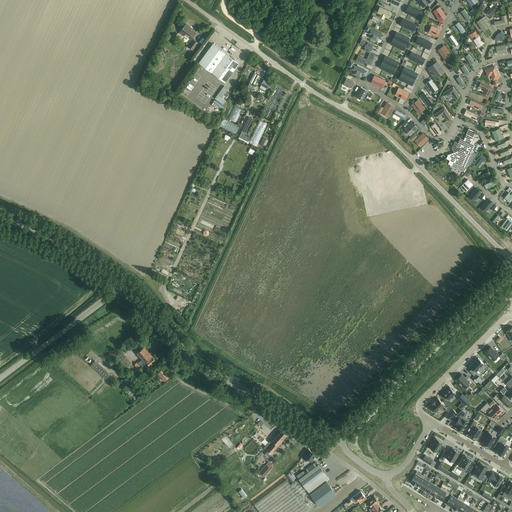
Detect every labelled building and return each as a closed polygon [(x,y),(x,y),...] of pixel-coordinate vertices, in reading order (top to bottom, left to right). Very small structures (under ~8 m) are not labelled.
[(490,16),(497,8),(494,5),(487,13),(490,16)] [(409,6),(406,12),(419,18),(421,12),(409,6)] [(379,17),(383,19),(385,16),(388,18),(389,16),(390,17),(391,14),(390,13),(391,12),(380,7),(377,12),(380,14),(379,17)] [(446,17),(440,7),(433,11),(439,21),(446,17)] [(461,12),(464,16),(467,21),(470,18),(464,9),(461,12)] [(505,15),(501,16),(502,20),(494,22),(495,26),(507,23),(505,15)] [(489,26),(483,18),(477,22),(482,30),(489,26)] [(176,32),(180,24),(173,19),(169,26),(176,32)] [(403,19),(400,25),(413,31),(416,25),(403,19)] [(465,31),(464,30),(459,22),(455,24),(462,33),(465,31)] [(190,27),(186,24),(178,33),(183,37),(185,34),(191,39),(196,32),(190,28),(190,27)] [(440,29),(431,26),(428,32),(437,36),(440,29)] [(369,37),(377,41),(378,38),(381,39),(383,35),(370,29),(368,33),(371,34),(369,37)] [(475,31),(469,35),(471,38),(474,36),(476,38),(473,40),(478,47),(484,43),(479,36),(475,31)] [(496,37),(494,39),(497,42),(498,40),(500,41),(503,38),(502,37),(504,35),(503,35),(504,33),(501,31),(499,33),(495,37),(496,37)] [(397,33),(394,38),(407,44),(409,38),(397,33)] [(449,37),(448,38),(454,46),(458,44),(452,35),(450,36),(449,37)] [(419,37),(416,43),(428,49),(431,43),(419,37)] [(198,42),(194,39),(188,47),(192,50),(198,42)] [(394,39),(391,44),(404,50),(406,44),(394,39)] [(375,54),(370,51),(371,50),(373,48),(372,48),(373,45),(367,42),(366,45),(365,45),(364,47),(365,48),(364,50),(369,53),(366,59),(358,55),(356,61),(364,65),(365,62),(370,65),(375,54)] [(239,63),(213,44),(198,63),(225,83),(239,63)] [(506,52),(505,45),(496,47),(497,50),(500,50),(501,53),(506,52)] [(446,56),(449,54),(444,46),(439,50),(443,56),(443,57),(444,58),(445,58),(446,58),(446,56)] [(411,52),(409,58),(421,64),(424,58),(411,52)] [(470,64),(474,62),(468,54),(465,56),(470,64)] [(386,56),(383,62),(396,68),(398,62),(386,56)] [(383,62),(380,68),(393,74),(395,68),(383,62)] [(439,73),(440,75),(443,72),(436,62),(429,67),(431,70),(432,69),(436,75),(439,73)] [(353,73),(360,77),(362,74),(365,75),(366,71),(353,65),(351,69),(354,70),(353,73)] [(466,75),(469,73),(464,65),(461,67),(466,75)] [(493,79),(494,79),(499,77),(494,66),(486,70),(488,76),(491,74),(493,79)] [(404,67),(401,73),(414,79),(417,73),(404,67)] [(254,75),(245,71),(236,89),(245,93),(254,75)] [(401,73),(398,79),(411,85),(414,79),(401,73)] [(382,87),(385,80),(374,75),(371,83),(382,87)] [(464,84),(464,83),(459,76),(456,78),(461,86),(464,84)] [(343,85),(350,88),(353,81),(346,78),(343,85)] [(263,80),(260,85),(267,88),(269,83),(263,80)] [(431,80),(426,83),(430,88),(429,88),(432,93),(437,89),(434,85),(431,80)] [(489,96),(493,88),(480,83),(479,86),(484,89),(482,93),(489,96)] [(228,89),(224,86),(215,98),(223,104),(226,100),(222,97),(228,89)] [(361,87),(355,96),(363,101),(369,92),(361,87)] [(460,96),(453,87),(443,93),(445,97),(451,93),(456,99),(460,96)] [(400,88),(396,96),(405,100),(409,93),(400,88)] [(424,93),(420,96),(428,106),(433,102),(430,98),(429,99),(427,96),(426,95),(424,93)] [(230,116),(237,120),(246,102),(238,99),(230,116)] [(417,100),(412,104),(415,108),(414,108),(418,113),(420,112),(420,111),(423,108),(417,100)] [(481,110),(483,106),(473,101),(471,105),(481,110)] [(388,116),(394,107),(387,103),(382,112),(388,116)] [(451,117),(444,108),(434,115),(437,118),(443,114),(447,120),(451,117)] [(466,110),(464,114),(475,119),(477,115),(466,110)] [(396,111),(394,114),(403,119),(405,116),(396,111)] [(224,117),(221,124),(238,131),(241,125),(224,117)] [(258,143),(269,121),(262,117),(251,139),(258,143)] [(410,134),(417,127),(412,122),(404,129),(410,134)] [(438,135),(441,133),(434,124),(431,126),(438,135)] [(455,141),(452,148),(454,149),(455,152),(458,151),(464,153),(465,150),(471,152),(472,151),(477,154),(482,148),(480,144),(476,142),(474,145),(471,143),(476,132),(469,129),(463,140),(460,138),(458,142),(455,141)] [(495,141),(503,138),(499,129),(492,132),(495,141)] [(241,133),(239,137),(248,141),(250,137),(241,133)] [(418,142),(421,145),(428,138),(423,134),(418,139),(417,139),(416,140),(416,141),(417,142),(418,142)] [(455,152),(447,155),(450,163),(457,163),(464,167),(468,158),(472,160),(477,154),(472,151),(471,152),(465,150),(464,153),(458,151),(455,152)] [(474,159),(469,166),(472,168),(474,165),(477,167),(481,162),(485,157),(482,154),(476,161),(474,159)] [(494,178),(486,182),(487,185),(492,184),(495,191),(499,189),(494,178)] [(466,192),(473,185),(468,180),(461,186),(466,192)] [(476,188),(469,196),(473,199),(476,197),(481,193),(476,188)] [(488,199),(481,207),(485,210),(488,208),(493,203),(488,199)] [(511,221),(507,218),(501,226),(506,230),(511,222),(511,221)] [(150,366),(156,361),(144,346),(137,353),(145,362),(141,366),(142,368),(147,363),(150,366)] [(491,347),(485,352),(493,360),(499,355),(491,347)] [(130,363),(121,353),(116,357),(125,368),(130,363)] [(472,368),(469,371),(474,376),(477,373),(476,372),(484,364),(478,358),(470,366),(472,368)] [(105,378),(109,374),(94,361),(90,365),(105,378)] [(165,381),(170,376),(163,369),(158,373),(165,381)] [(461,374),(456,380),(464,388),(466,385),(468,387),(470,389),(476,384),(469,376),(466,379),(464,377),(461,374)] [(126,375),(119,381),(124,387),(131,381),(126,375)] [(504,386),(499,391),(504,395),(507,398),(509,395),(511,397),(511,389),(511,388),(508,391),(504,386)] [(443,394),(443,395),(448,400),(455,393),(450,388),(443,395),(443,394)] [(462,393),(458,398),(465,405),(469,401),(469,400),(464,396),(462,393)] [(497,393),(493,397),(500,404),(502,402),(507,406),(511,402),(507,398),(504,395),(501,398),(497,393)] [(440,400),(431,408),(438,415),(446,406),(440,400)] [(489,404),(488,404),(499,414),(503,410),(493,400),(489,404)] [(487,402),(478,411),(479,412),(488,417),(490,414),(494,419),(499,414),(488,404),(489,404),(487,402)] [(452,409),(445,416),(450,420),(457,413),(452,409)] [(456,427),(462,431),(469,420),(464,418),(467,413),(462,410),(452,420),(456,422),(456,423),(458,425),(456,427)] [(473,428),(469,435),(476,439),(482,429),(475,425),(477,422),(474,420),(470,426),(473,428)] [(271,439),(263,448),(266,450),(267,451),(265,453),(265,454),(268,456),(269,456),(271,454),(278,446),(278,445),(287,435),(284,433),(286,430),(283,427),(281,429),(271,440),(271,439)] [(484,439),(482,443),(489,447),(496,436),(488,432),(486,435),(485,435),(483,439),(484,439)] [(435,438),(429,448),(437,452),(443,442),(435,438)] [(499,438),(495,445),(499,448),(496,451),(503,456),(509,446),(502,443),(503,441),(499,438)] [(452,448),(446,458),(453,462),(459,452),(452,448)] [(307,458),(312,461),(316,454),(308,449),(303,457),(306,460),(307,458)] [(425,455),(422,460),(430,464),(432,459),(425,455)] [(465,455),(459,465),(465,469),(464,470),(469,473),(475,463),(471,460),(471,459),(469,458),(465,455)] [(438,460),(434,467),(439,470),(443,463),(438,460)] [(309,472),(299,479),(320,506),(336,494),(326,481),(329,479),(318,464),(316,462),(314,463),(306,469),(309,472)] [(480,463),(474,473),(481,477),(480,479),(483,481),(487,475),(484,474),(487,467),(480,463)] [(262,473),(265,475),(273,466),(270,464),(267,467),(265,466),(259,472),(261,474),(262,473)] [(338,474),(343,470),(338,465),(334,469),(338,474)] [(416,471),(410,482),(416,486),(422,477),(423,475),(416,471)] [(493,473),(490,479),(493,481),(492,483),(499,487),(501,483),(503,480),(502,480),(504,477),(498,473),(496,475),(493,473)] [(422,477),(416,486),(422,489),(428,481),(422,477)] [(287,479),(255,504),(260,511),(305,511),(309,509),(302,499),(308,495),(297,480),(290,484),(287,479)] [(428,481),(422,489),(429,493),(434,484),(428,481)] [(434,484),(429,493),(435,497),(440,488),(434,484)] [(440,488),(435,497),(441,501),(444,496),(446,498),(450,492),(447,491),(448,490),(441,486),(440,488)] [(242,489),(239,491),(244,498),(247,496),(242,489)] [(357,499),(360,503),(367,498),(361,491),(351,498),(354,502),(357,499)] [(451,494),(445,503),(452,507),(457,498),(451,494)] [(381,511),(383,511),(379,506),(379,507),(376,504),(379,502),(377,500),(378,500),(376,498),(375,498),(374,496),(367,502),(371,507),(369,509),(371,511),(381,511)] [(452,507),(458,511),(463,502),(465,500),(458,496),(457,498),(452,507)] [(463,502),(458,511),(460,511),(465,511),(469,506),(463,502)]
